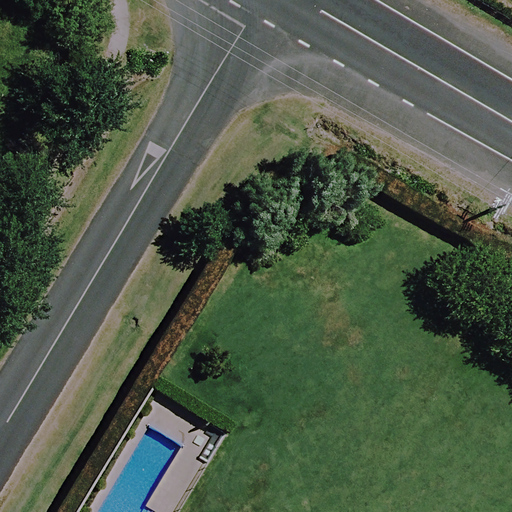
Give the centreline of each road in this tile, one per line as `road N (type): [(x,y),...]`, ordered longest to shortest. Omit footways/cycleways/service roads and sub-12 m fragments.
road 1 (residential): [(259,0),(0,435)]
road 2 (residential): [(302,0),(511,121)]
